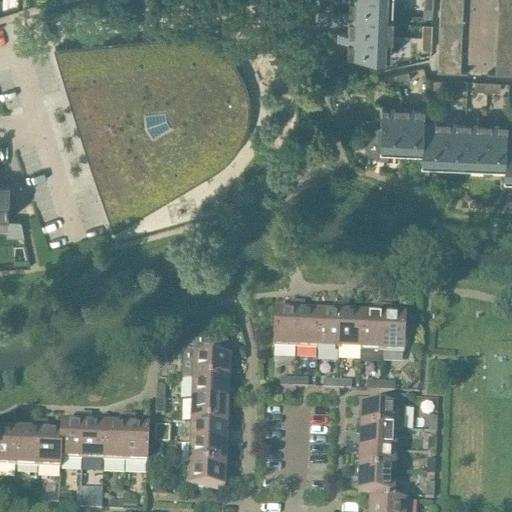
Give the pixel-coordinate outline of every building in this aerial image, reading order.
[(392,15),(392,0),(349,0),(349,12),(339,11),(339,12),(392,15)] [(422,0),(423,9),(432,9),(432,0),(422,0)] [(441,0),(441,7),(464,8),(463,0),(441,0)] [(511,0),(498,0),(498,10),(511,10),(511,0)] [(440,18),(463,19),(464,8),(441,7),(440,18)] [(497,20),(511,21),(511,10),(498,10),(497,20)] [(391,36),(392,15),(339,12),(338,20),(349,20),(348,33),(338,32),(338,33),(391,36)] [(440,28),(463,30),(463,19),(440,18),(440,28)] [(497,31),(511,31),(511,21),(497,20),(497,31)] [(422,25),(422,37),(431,38),(432,25),(422,25)] [(440,39),(462,40),(463,30),(440,28),(440,39)] [(496,42),(511,42),(511,31),(497,31),(496,42)] [(391,36),(338,33),(337,41),(348,41),(347,55),(390,57),(391,36)] [(170,37),(55,48),(66,84),(78,83),(82,97),(76,99),(98,168),(99,168),(101,176),(107,174),(112,188),(102,194),(114,230),(214,171),(225,162),(234,152),(240,143),(245,132),(248,122),(249,111),(248,99),(246,89),(241,76),(234,64),(225,55),(214,47),(202,42),(192,39),(181,37),(170,37)] [(421,50),(430,51),(431,38),(422,37),(421,50)] [(439,50),(462,51),(462,40),(440,39),(439,50)] [(496,53),(511,53),(511,42),(496,42),(496,53)] [(439,61),(461,62),(462,51),(439,50),(439,61)] [(495,64),(511,64),(511,53),(496,53),(495,64)] [(461,62),(439,61),(438,72),(461,73),(461,62)] [(511,64),(495,64),(495,75),(511,75),(511,64)] [(409,80),(407,71),(395,74),(397,82),(409,80)] [(382,77),(383,86),(397,82),(395,74),(382,77)] [(432,79),(432,88),(445,89),(445,80),(432,79)] [(458,89),(458,80),(445,80),(445,89),(458,89)] [(474,81),(474,90),(486,91),(486,82),(474,81)] [(500,92),(500,83),(486,82),(486,91),(500,92)] [(400,160),(403,106),(381,105),(380,126),(376,126),(369,130),(364,137),(363,146),(368,153),(375,158),(379,158),(379,159),(387,159),(387,149),(400,150),(399,159),(400,160)] [(423,107),(403,106),(400,160),(408,160),(408,150),(421,150),(420,172),(423,107)] [(423,107),(420,172),(428,172),(428,163),(440,163),(440,173),(441,173),(443,120),(423,119),(424,107),(423,107)] [(464,121),(443,120),(441,173),(449,173),(449,164),(461,164),(461,174),(462,174),(464,121)] [(485,122),(464,121),(462,174),(470,174),(470,165),(482,165),(482,175),(483,175),(485,122)] [(506,123),(485,122),(483,175),(490,175),(491,165),(504,166),(503,188),(506,123)] [(511,134),(507,135),(507,123),(506,123),(503,188),(511,188),(511,178),(511,134)] [(0,184),(0,220),(7,221),(9,185),(0,184)] [(295,351),(297,304),(290,304),(289,314),(274,314),(272,350),(295,351)] [(295,351),(316,352),(318,316),(304,315),(304,305),(297,304),(295,351)] [(316,352),(338,353),(340,306),(333,306),(332,316),(318,316),(316,352)] [(338,353),(360,354),(361,317),(347,317),(347,306),(340,306),(338,353)] [(360,354),(381,355),(383,308),(376,308),(376,318),(361,317),(360,354)] [(383,308),(381,355),(404,356),(405,319),(390,318),(391,308),(383,308)] [(192,381),(229,383),(230,360),(227,360),(228,344),(189,342),(182,357),(181,380),(192,380),(192,381)] [(280,379),(279,388),(293,388),(293,380),(280,379)] [(307,389),(308,380),(293,380),(293,388),(307,389)] [(228,404),(229,383),(192,381),(191,403),(228,404)] [(323,381),(323,389),(336,390),(337,382),(323,381)] [(351,391),(351,382),(337,382),(336,390),(351,391)] [(367,383),(366,392),(380,392),(380,384),(367,383)] [(394,393),(395,384),(380,384),(380,392),(394,393)] [(157,386),(156,401),(165,401),(165,387),(157,386)] [(405,400),(379,399),(379,409),(361,408),(360,431),(397,432),(403,433),(405,400)] [(156,401),(156,415),(164,415),(165,401),(156,401)] [(227,426),(228,404),(191,403),(190,424),(227,426)] [(61,426),(59,472),(61,472),(61,462),(81,463),(84,416),(76,416),(76,426),(61,426)] [(81,463),(103,464),(105,427),(90,427),(91,416),(84,416),(81,463)] [(103,464),(125,465),(127,418),(119,418),(119,428),(105,427),(103,464)] [(147,466),(149,429),(133,429),(134,418),(127,418),(125,465),(147,466)] [(437,433),(437,418),(429,418),(428,433),(437,433)] [(0,468),(16,470),(18,433),(4,432),(4,423),(0,422),(0,468)] [(16,470),(38,471),(40,424),(33,424),(32,434),(18,433),(16,470)] [(38,471),(59,472),(61,426),(60,426),(60,435),(47,435),(48,425),(40,424),(38,471)] [(226,448),(227,426),(190,424),(189,446),(226,448)] [(155,430),(154,444),(163,445),(163,430),(155,430)] [(396,454),(397,432),(360,431),(359,452),(396,454)] [(436,455),(436,440),(428,440),(427,455),(436,455)] [(154,444),(154,453),(163,453),(163,445),(154,444)] [(225,469),(226,448),(189,446),(188,468),(225,469)] [(395,475),(396,454),(359,452),(358,474),(395,475)] [(435,476),(435,462),(427,462),(426,476),(435,476)] [(225,469),(188,468),(188,490),(224,492),(225,469)] [(395,475),(358,474),(357,496),(394,498),(395,475)] [(434,485),(426,484),(425,499),(434,500),(434,485)] [(166,487),(153,487),(152,497),(166,498),(166,487)] [(60,496),(60,507),(57,507),(57,511),(71,511),(72,496),(60,496)] [(101,510),(123,511),(123,503),(101,503),(101,510)] [(368,503),(367,511),(416,511),(417,505),(405,504),(368,503)]
